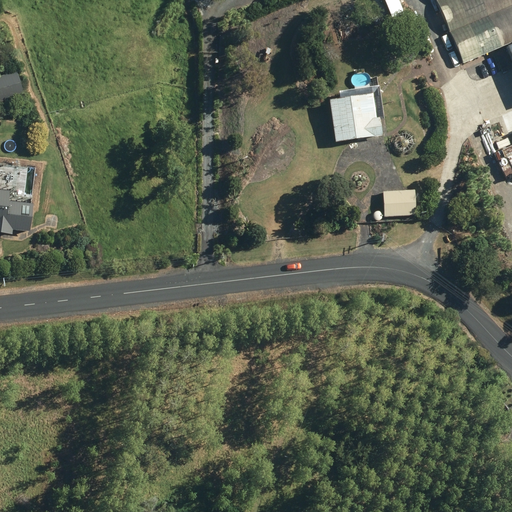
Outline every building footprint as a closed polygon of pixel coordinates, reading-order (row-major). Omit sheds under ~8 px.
[(511,0),(431,0),(461,66),(503,48),(511,69),(511,0)] [(15,71),(0,75),(0,102),(23,95),(15,71)] [(335,101),(325,103),(332,145),(384,137),(376,88),(334,94),(335,101)] [(511,164),(503,168),(511,189),(511,188),(511,164)] [(0,237),(9,239),(10,230),(28,232),(30,206),(5,204),(7,191),(0,190),(0,237)] [(414,193),(382,192),(382,219),(413,220),(414,193)]
